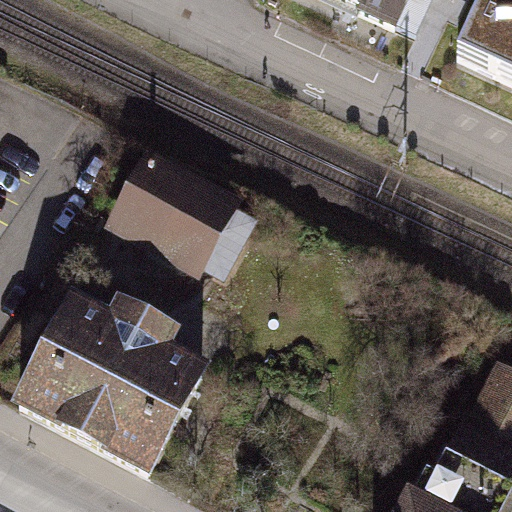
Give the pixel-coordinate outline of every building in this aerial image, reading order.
[(416,0),(303,0),(398,42),(416,0)] [(511,0),(491,0),(463,62),(511,84),(511,0)] [(150,163),(112,231),(190,274),(227,206),(150,163)] [(8,408),(149,481),(211,363),(69,289),(8,408)] [(466,409),(511,432),(511,363),(494,354),(466,409)] [(422,473),(493,511),(506,511),(511,502),(511,442),(455,412),(422,473)] [(385,511),(462,511),(405,479),(385,511)]
